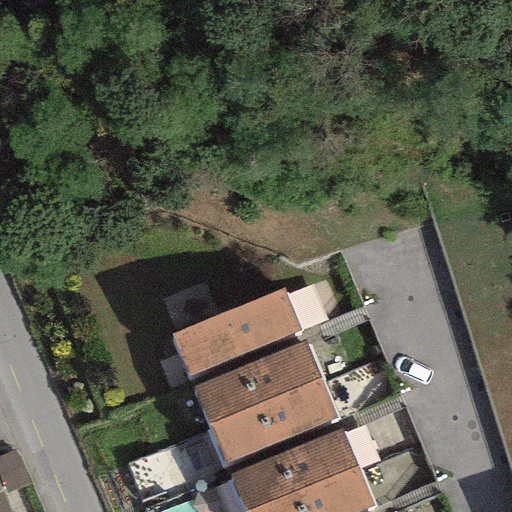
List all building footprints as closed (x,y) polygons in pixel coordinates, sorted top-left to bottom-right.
[(300,331),(283,288),(169,335),(187,377),(300,331)] [(207,425),(319,379),(303,342),(192,388),(207,425)] [(319,379),(207,425),(224,464),(334,419),(319,379)] [(244,511),(246,511),(356,467),(341,430),(230,476),(244,511)] [(356,467),(246,511),(358,511),(372,506),(356,467)]
